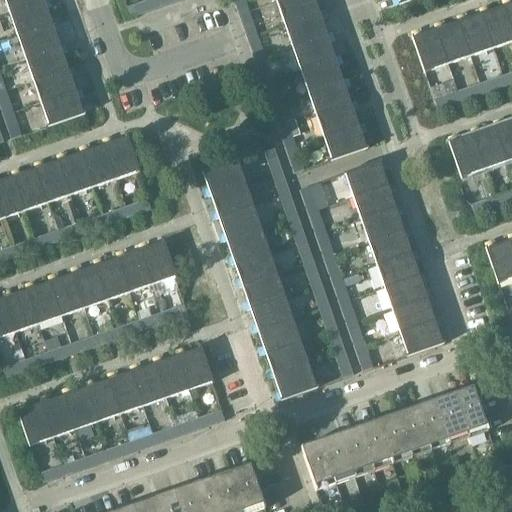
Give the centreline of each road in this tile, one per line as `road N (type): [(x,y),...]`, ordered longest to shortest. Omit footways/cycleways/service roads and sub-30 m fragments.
road 1 (residential): [(26,511),(511,343)]
road 2 (residential): [(97,0),(116,55),(136,71),(226,40)]
